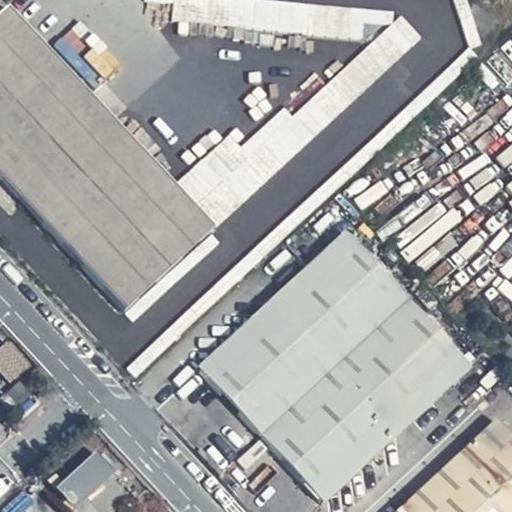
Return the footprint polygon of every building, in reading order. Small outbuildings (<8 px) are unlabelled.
[(210,229),(6,7),(0,12),(0,181),(120,312),(210,229)] [(472,368),(349,231),(201,369),(324,502),(472,368)] [(33,394),(18,380),(1,396),(14,410),(33,394)] [(511,511),(511,445),(490,423),(395,511),(511,511)] [(54,491),(72,511),(114,475),(94,453),(54,491)]
